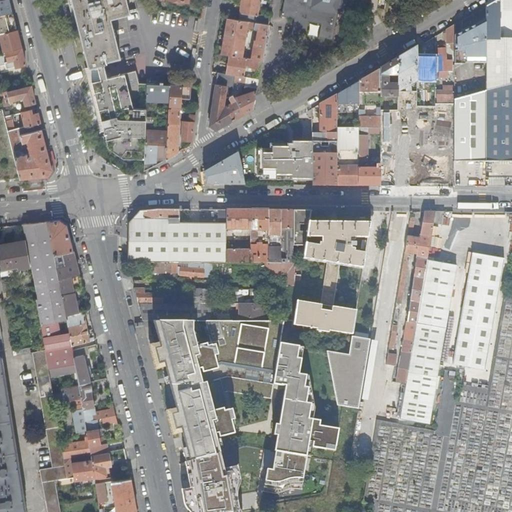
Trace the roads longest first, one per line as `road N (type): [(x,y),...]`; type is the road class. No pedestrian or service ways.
road 1 (residential): [(170,189),(206,198),(511,201)]
road 2 (tertiary): [(85,197),(162,511)]
road 3 (residential): [(205,154),(467,0)]
road 4 (unknown): [(359,456),(395,245),(394,200)]
road 5 (unknown): [(0,309),(32,511)]
road 6 (tertiary): [(32,0),(85,197)]
road 7 (residential): [(205,154),(200,141),(222,0)]
